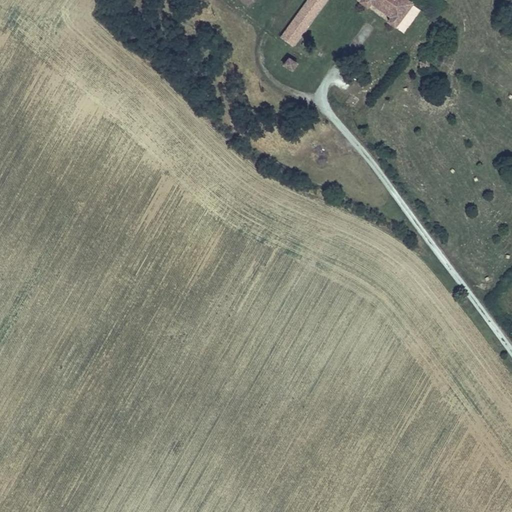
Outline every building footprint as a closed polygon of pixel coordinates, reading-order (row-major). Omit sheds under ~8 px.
[(235,0),(248,10),(255,0),(235,0)] [(304,32),(327,0),(307,0),(291,23),(291,26),(282,37),(293,45),(302,32),(304,32)] [(412,5),(404,0),(352,0),(367,11),(372,6),(390,20),(387,25),(396,31),(413,6),(412,5)] [(292,74),(298,66),(288,58),(282,67),(292,74)] [(347,107),(354,99),(344,93),(338,100),(339,104),(347,107)]
